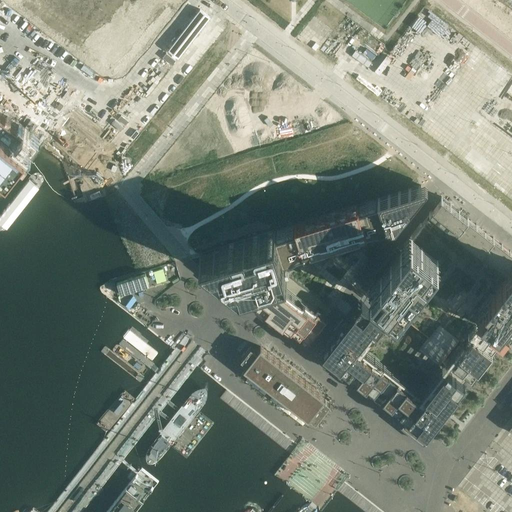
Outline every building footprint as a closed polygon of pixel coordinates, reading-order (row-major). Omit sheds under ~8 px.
[(5,0),(38,26),(57,1),(110,42),(136,9),(128,3),(129,0),(5,0)] [(314,17),(311,21),(321,28),(324,24),(314,17)] [(0,112),(0,183),(34,139),(0,112)] [(299,152),(349,139),(345,126),(278,144),(286,172),(303,167),(299,152)] [(308,155),(309,166),(316,166),(315,162),(320,162),(319,154),(308,155)] [(427,185),(200,253),(309,339),(325,318),(283,286),(292,280),(288,265),(313,257),(390,235),(428,186),(427,185)] [(426,431),(434,420),(440,413),(440,412),(444,407),(445,407),(451,399),(451,398),(457,390),(458,390),(464,382),(465,381),(464,381),(465,381),(471,373),(472,372),(471,372),(476,366),(478,364),(484,356),(485,356),(485,355),(486,355),(487,354),(486,354),(489,350),(497,340),(511,320),(511,252),(511,251),(510,250),(510,251),(506,248),(502,245),(502,244),(501,244),(498,241),(494,238),(493,237),(492,237),(492,238),(489,236),(487,234),(488,233),(486,232),(485,233),(483,231),(481,229),(482,228),(481,228),(481,229),(478,227),(476,225),(477,224),(476,224),(475,223),(475,224),(472,222),(470,221),(471,220),(468,218),(467,217),(462,213),(460,211),(459,210),(455,207),(451,204),(450,203),(450,204),(442,198),(443,198),(441,197),(430,211),(429,212),(411,235),(370,288),(361,299),(361,300),(360,301),(361,301),(354,309),(354,308),(354,309),(353,309),(354,309),(348,317),(347,317),(347,318),(341,326),(340,326),(341,326),(336,332),(336,331),(336,332),(330,340),(329,340),(329,341),(323,349),(323,348),(322,349),(323,349),(322,350),(323,350),(325,352),(331,356),(332,357),(340,363),(339,363),(340,364),(340,363),(348,369),(348,370),(349,370),(355,375),(357,376),(356,376),(357,377),(365,383),(366,384),(366,383),(374,389),(373,390),(375,391),(375,390),(383,396),(382,397),(383,397),(391,403),(392,404),(393,405),(400,410),(407,416),(426,431)] [(391,403),(383,397),(382,397),(383,396),(375,390),(375,391),(373,390),(374,389),(366,383),(366,384),(365,383),(357,377),(356,376),(357,376),(355,375),(349,370),(348,370),(348,369),(340,363),(340,364),(339,363),(340,363),(332,357),(331,356),(325,352),(323,350),(322,350),(323,349),(322,349),(323,348),(323,349),(329,341),(329,340),(330,340),(336,332),(336,331),(336,332),(341,326),(340,326),(341,326),(347,318),(347,317),(348,317),(354,309),(353,309),(354,309),(354,308),(354,309),(361,301),(360,301),(361,300),(361,299),(358,297),(344,315),(342,314),(331,328),(333,329),(315,352),(388,408),(392,404),(391,403)] [(325,396),(261,346),(257,350),(251,345),(241,358),(242,359),(248,363),(244,367),(309,417),(309,416),(316,421),(330,402),(324,397),(325,396)] [(88,444),(88,445),(89,446),(90,446),(91,446),(92,446),(94,445),(96,443),(98,442),(100,440),(102,439),(104,437),(106,435),(108,433),(110,431),(138,395),(145,383),(146,381),(146,379),(146,377),(147,375),(147,373),(147,371),(145,372),(143,372),(141,373),(139,375),(137,376),(135,377),(134,379),(124,387),(99,420),(97,422),(96,425),(94,427),(93,430),(92,432),(90,435),(89,438),(89,441),(88,444)] [(198,387),(190,393),(154,441),(153,443),(152,445),(151,447),(150,449),(150,451),(149,453),(149,455),(149,457),(149,460),(151,459),(152,458),(154,458),(156,457),(158,456),(159,455),(161,453),(162,452),(164,451),(165,449),(166,448),(203,402),(207,392),(206,383),(198,387)] [(439,424),(434,420),(426,431),(407,416),(400,425),(424,444),(439,424)] [(382,460),(387,463),(398,446),(383,437),(376,450),(385,455),(382,460)] [(136,511),(160,482),(143,468),(108,511),(136,511)]
